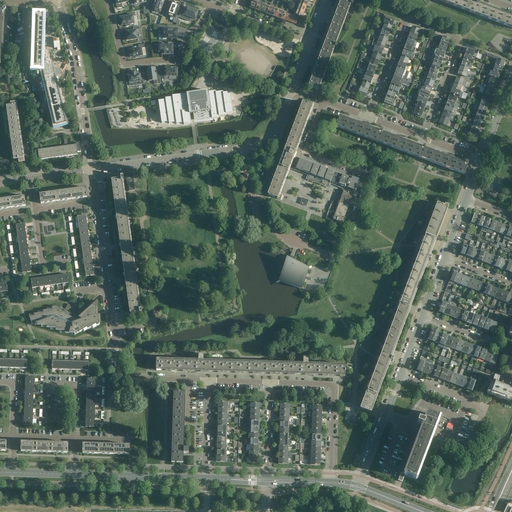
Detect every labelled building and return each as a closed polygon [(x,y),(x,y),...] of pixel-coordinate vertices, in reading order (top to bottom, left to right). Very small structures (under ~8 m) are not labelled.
[(114,0),(116,5),(117,5),(117,8),(122,7),(121,4),(128,2),(127,0),(114,0)] [(153,0),(152,0),(151,4),(154,5),(152,10),(160,13),(159,15),(162,16),(165,9),(162,8),(164,0),(155,0),(155,1),(153,0)] [(256,10),(258,2),(259,0),(258,0),(252,0),(250,7),(256,10)] [(334,44),(349,4),(352,5),(353,3),(350,1),(350,0),(340,0),(337,9),(323,47),(309,84),(308,86),(317,90),(320,91),(321,88),(318,87),(332,51),(333,47),(336,48),(337,45),(334,44)] [(436,0),(481,17),(511,28),(511,17),(484,8),(479,5),(480,2),(477,1),(476,4),(464,0),(436,0)] [(171,1),(166,15),(174,18),(173,22),(176,24),(179,17),(176,16),(178,12),(178,11),(178,10),(179,10),(180,5),(177,3),(176,3),(175,3),(171,1)] [(261,12),(264,4),(258,2),(256,10),(261,12)] [(267,14),(270,6),(264,4),(261,12),(267,14)] [(304,12),(306,6),(299,4),(297,9),(304,12)] [(273,16),(275,8),(270,6),(267,14),(273,16)] [(195,20),(198,11),(186,7),(184,12),(181,11),(179,17),(179,18),(190,22),(191,18),(195,20)] [(278,18),(282,8),(279,8),(278,9),(275,8),(273,16),(278,18)] [(284,20),(284,19),(286,14),(287,13),(284,12),(284,10),(282,8),(278,18),(284,20)] [(302,18),(304,12),(297,9),(295,15),(298,16),(302,18)] [(134,24),(133,16),(135,16),(135,12),(127,13),(128,16),(127,16),(125,17),(120,18),(120,22),(121,22),(121,25),(125,25),(126,27),(130,26),(130,24),(134,24)] [(55,126),(66,123),(67,123),(64,123),(64,121),(53,75),(55,75),(53,63),(43,63),(45,15),(43,15),(43,14),(35,14),(33,69),(40,69),(41,69),(41,70),(42,70),(55,126)] [(298,18),(298,16),(295,15),(294,17),(286,14),(284,19),(285,19),(296,24),(298,18)] [(385,24),(384,24),(392,27),(392,26),(393,23),(394,21),(387,18),(385,24)] [(392,27),(384,24),(385,24),(383,29),(382,29),(390,32),(392,27)] [(167,30),(167,25),(159,25),(159,30),(161,30),(161,34),(164,35),(163,38),(171,38),(171,41),(176,41),(176,38),(177,38),(178,38),(178,34),(177,34),(177,30),(167,30)] [(138,39),(136,30),(140,30),(139,26),(133,27),(134,31),(126,32),(126,35),(125,35),(125,37),(124,37),(125,40),(126,40),(126,41),(138,39)] [(410,33),(417,36),(418,36),(417,36),(419,30),(420,30),(412,27),(412,28),(410,33)] [(390,33),(390,32),(382,29),(382,30),(383,30),(381,35),(380,35),(388,38),(387,38),(389,32),(390,33)] [(415,42),(417,36),(410,33),(410,34),(409,37),(408,39),(415,42)] [(450,39),(443,37),(432,33),(431,35),(439,38),(439,40),(441,41),(440,44),(447,47),(449,42),(450,41),(449,41),(450,39)] [(388,38),(380,35),(379,35),(377,40),(374,39),(373,42),(381,45),(384,47),(385,46),(384,46),(385,44),(386,44),(385,44),(387,38),(388,38)] [(417,42),(415,42),(408,39),(407,43),(406,45),(413,47),(415,48),(417,42)] [(380,48),(381,45),(373,42),(371,46),(375,47),(373,52),(373,53),(381,56),(381,55),(382,52),(383,50),(380,48)] [(173,55),(173,44),(172,44),(172,43),(168,43),(168,44),(158,44),(158,45),(156,44),(156,52),(158,52),(158,53),(162,53),(162,55),(173,55)] [(143,56),(142,48),(145,48),(144,44),(138,45),(138,49),(129,50),(130,53),(129,53),(130,58),(135,57),(135,58),(139,57),(139,56),(143,56)] [(447,47),(440,44),(440,45),(438,50),(437,50),(445,53),(447,47)] [(411,53),(413,47),(406,45),(405,45),(406,45),(405,49),(404,50),(403,50),(411,53)] [(468,48),(467,51),(466,54),(465,54),(472,57),(474,51),(475,51),(467,48),(468,48)] [(409,59),(411,53),(403,50),(403,51),(404,51),(403,54),(402,56),(401,56),(409,59)] [(445,53),(437,50),(438,50),(436,56),(435,56),(443,59),(443,58),(445,53)] [(381,56),(373,53),(374,53),(372,58),(371,58),(379,61),(380,58),(381,56)] [(498,60),(499,58),(487,53),(487,56),(497,60),(495,65),(503,68),(502,68),(504,62),(505,62),(498,60)] [(472,57),(465,54),(463,60),(471,63),(471,62),(470,62),(472,57),(473,57),(472,57)] [(443,59),(435,56),(434,55),(432,61),(434,62),(441,64),(443,59)] [(407,64),(409,59),(401,56),(402,57),(400,60),(400,62),(399,62),(406,65),(407,65),(407,64)] [(379,61),(371,58),(371,59),(372,59),(370,64),(369,64),(377,67),(379,61)] [(471,63),(463,60),(461,65),(468,68),(469,68),(468,68),(470,63),(471,63)] [(441,65),(441,64),(434,62),(432,61),(431,61),(431,63),(433,64),(431,67),(439,70),(438,70),(440,65),(441,65)] [(404,70),(406,65),(399,62),(397,68),(404,70),(405,71),(405,70),(404,70)] [(377,67),(369,64),(369,65),(367,70),(375,73),(374,73),(376,69),(376,67),(377,67)] [(468,68),(461,65),(461,66),(458,74),(461,76),(469,79),(471,76),(466,74),(468,68)] [(503,68),(495,65),(493,65),(491,70),(493,71),(500,74),(500,73),(501,70),(502,68),(503,68)] [(439,70),(431,67),(431,68),(429,73),(437,76),(436,76),(438,70),(439,70)] [(156,74),(156,71),(155,71),(155,68),(147,70),(148,81),(154,81),(154,85),(161,84),(160,75),(156,75),(156,74)] [(177,72),(177,69),(173,69),(173,68),(169,68),(169,69),(165,68),(164,71),(161,71),(162,79),(165,79),(165,77),(169,77),(172,77),(177,77),(177,74),(177,72)] [(404,70),(397,68),(395,73),(395,74),(394,76),(394,77),(406,81),(407,78),(405,77),(407,71),(404,71),(404,70)] [(375,73),(367,70),(365,76),(373,79),(373,78),(372,78),(374,75),(374,73),(375,73)] [(140,78),(140,74),(136,75),(136,71),(131,71),(131,73),(128,73),(129,83),(136,82),(136,85),(144,84),(143,78),(140,78)] [(500,74),(493,71),(491,77),(490,76),(490,77),(498,80),(498,79),(499,76),(500,74)] [(437,76),(429,73),(428,73),(426,78),(434,82),(434,81),(436,76),(437,76)] [(373,79),(365,76),(363,81),(370,84),(371,84),(370,84),(372,79),(373,79)] [(468,82),(469,79),(461,76),(460,78),(456,77),(457,77),(455,83),(454,83),(461,86),(462,86),(464,87),(466,81),(468,82)] [(406,81),(394,77),(393,79),(392,80),(393,80),(391,85),(390,85),(398,88),(399,88),(398,88),(400,83),(404,84),(406,81)] [(498,80),(490,77),(491,77),(489,82),(488,82),(484,81),(483,84),(491,87),(492,84),(496,85),(498,80)] [(434,82),(426,78),(423,84),(420,83),(419,86),(427,89),(429,90),(430,87),(432,88),(432,87),(433,85),(434,82)] [(370,84),(363,81),(361,81),(360,83),(362,84),(361,87),(368,90),(370,84)] [(459,91),(461,86),(454,83),(455,83),(453,89),(452,89),(459,91)] [(491,87),(483,84),(482,84),(481,87),(484,88),(482,93),(484,94),(492,97),(491,97),(493,91),(494,91),(494,88),(495,89),(495,88),(491,87)] [(400,89),(398,88),(390,85),(391,86),(390,89),(389,91),(388,91),(398,95),(400,89)] [(429,90),(427,89),(419,86),(418,89),(421,90),(419,96),(420,96),(428,99),(427,99),(430,94),(430,93),(428,93),(429,90)] [(368,90),(361,87),(359,87),(357,92),(358,93),(366,96),(366,95),(368,90)] [(460,92),(459,91),(452,89),(450,94),(457,97),(459,92),(460,92)] [(233,111),(232,106),(231,100),(230,94),(230,93),(230,92),(223,93),(223,92),(215,93),(215,92),(216,92),(215,91),(208,93),(208,91),(172,96),(172,97),(173,98),(165,99),(166,100),(158,101),(159,101),(159,103),(160,110),(160,116),(161,122),(162,123),(161,123),(168,122),(169,122),(169,123),(169,124),(176,123),(176,124),(183,123),(184,124),(183,124),(183,125),(191,124),(189,113),(193,112),(196,112),(197,116),(197,120),(212,121),(212,120),(212,119),(214,119),(219,118),(219,116),(222,116),(226,115),(226,114),(233,113),(233,111)] [(398,95),(388,91),(389,91),(387,97),(386,97),(394,100),(396,100),(398,95)] [(457,97),(450,94),(450,95),(450,97),(448,100),(455,103),(457,97),(457,98),(457,97)] [(492,97),(484,94),(482,100),(490,103),(489,102),(490,99),(491,97),(492,97)] [(428,99),(420,96),(420,97),(418,102),(426,105),(425,105),(426,103),(427,99),(428,99)] [(394,100),(386,97),(384,102),(384,103),(392,106),(392,105),(394,100)] [(490,103),(482,100),(480,99),(478,105),(487,109),(487,108),(488,105),(489,103),(490,103)] [(455,103),(448,100),(446,106),(453,109),(455,103)] [(18,163),(22,162),(23,162),(15,102),(10,103),(11,103),(11,106),(6,107),(7,107),(7,111),(7,112),(8,116),(8,117),(9,121),(8,121),(8,122),(9,121),(9,126),(10,131),(11,136),(10,136),(11,136),(11,141),(12,145),(12,146),(13,150),(12,150),(12,151),(13,150),(13,155),(14,160),(18,160),(19,162),(18,162),(18,163)] [(295,152),(300,138),(312,106),(302,102),(282,155),(281,155),(282,155),(278,167),(267,195),(272,197),(280,200),(282,195),(279,194),(288,170),(289,171),(293,160),(294,160),(294,159),(293,159),(294,156),(295,157),(295,156),(294,156),(296,152),(295,152)] [(426,105),(418,102),(416,108),(424,111),(423,110),(425,105),(426,105)] [(487,109),(478,105),(477,105),(475,110),(485,114),(487,109)] [(453,109),(446,106),(444,112),(443,112),(451,114),(453,109)] [(423,111),(424,111),(416,108),(414,107),(412,113),(421,117),(421,116),(422,114),(423,111)] [(485,114),(475,110),(473,116),(475,117),(483,120),(485,114)] [(451,115),(451,114),(443,112),(444,112),(442,117),(441,117),(448,120),(450,115),(451,115)] [(449,120),(448,120),(441,117),(441,118),(442,118),(440,123),(439,123),(447,126),(446,126),(448,120),(449,121),(449,120)] [(483,120),(475,117),(476,117),(474,123),(473,123),(481,126),(481,125),(483,120)] [(339,118),(336,127),(464,175),(467,166),(468,163),(465,162),(464,165),(424,150),(426,147),(423,146),(422,149),(382,134),(383,131),(380,130),(374,128),(373,131),(339,118)] [(481,126),(473,123),(474,123),(472,129),(471,128),(471,129),(479,131),(478,131),(480,128),(480,126),(481,126)] [(466,134),(477,137),(476,137),(478,131),(479,132),(479,131),(471,129),(468,128),(466,134)] [(70,146),(71,156),(71,155),(77,155),(78,155),(77,152),(79,152),(78,143),(76,144),(76,145),(70,146)] [(359,180),(351,177),(349,176),(300,158),(299,158),(296,166),(295,166),(294,169),(295,169),(309,174),(308,178),(329,186),(330,182),(331,182),(335,183),(335,184),(337,185),(337,184),(338,185),(338,184),(343,186),(343,187),(347,188),(355,191),(355,190),(358,180),(359,180)] [(0,170),(3,170),(4,170),(10,169),(9,159),(8,159),(2,160),(0,160),(0,170)] [(139,314),(142,313),(141,309),(140,309),(122,182),(123,181),(123,182),(124,181),(127,181),(127,185),(128,192),(135,191),(133,175),(132,175),(123,177),(123,176),(120,176),(121,177),(115,177),(115,179),(111,180),(130,314),(134,313),(134,315),(139,314)] [(86,188),(82,188),(70,190),(72,199),(87,197),(86,188)] [(72,199),(70,190),(55,192),(56,202),(72,199)] [(347,212),(348,209),(349,209),(351,205),(349,205),(350,202),(352,202),(354,198),(352,197),(353,195),(353,194),(347,192),(343,190),(343,192),(343,193),(341,198),(341,200),(340,200),(338,205),(339,205),(333,203),(328,218),(335,221),(335,220),(342,223),(343,223),(344,223),(346,219),(344,219),(345,216),(347,217),(348,212),(347,212)] [(56,202),(55,192),(39,194),(41,204),(56,202)] [(26,206),(25,196),(9,198),(10,208),(26,206)] [(0,209),(10,208),(9,198),(0,199),(0,209)] [(302,198),(300,204),(307,206),(309,200),(302,198)] [(379,356),(360,408),(370,412),(371,412),(391,363),(390,361),(392,361),(394,358),(392,358),(410,309),(428,260),(430,260),(431,257),(428,256),(431,252),(447,207),(437,203),(418,252),(420,253),(419,256),(417,255),(380,354),(382,354),(381,357),(379,356)] [(477,225),(480,216),(474,214),(473,218),(472,218),(472,219),(471,223),(477,225)] [(482,227),(485,218),(480,216),(477,225),(482,227)] [(488,229),(491,220),(485,218),(482,227),(488,229)] [(494,231),(497,223),(491,220),(488,229),(494,231)] [(499,233),(502,225),(497,223),(494,231),(499,233)] [(505,235),(508,227),(502,225),(499,233),(505,235)] [(465,255),(468,247),(463,245),(461,248),(461,249),(459,253),(465,255)] [(471,258),(474,249),(468,247),(465,255),(471,258)] [(476,260),(480,251),(474,249),(471,258),(476,260)] [(482,262),(485,253),(480,251),(476,260),(482,262)] [(488,264),(491,255),(485,253),(482,262),(488,264)] [(493,266),(497,257),(491,255),(488,264),(493,266)] [(499,268),(502,259),(497,257),(493,266),(499,268)] [(294,260),(290,258),(289,261),(288,260),(280,280),(276,282),(277,283),(280,281),(300,289),(306,273),(308,268),(312,267),(311,266),(308,268),(293,262),(294,260)] [(505,270),(508,262),(508,260),(506,259),(505,260),(502,259),(499,268),(505,270)] [(455,283),(458,274),(452,272),(451,276),(450,277),(451,277),(449,281),(455,283)] [(460,285),(464,276),(458,274),(455,283),(460,285)] [(466,287),(469,278),(464,276),(460,285),(466,287)] [(472,289),(475,281),(469,278),(466,287),(472,289)] [(477,293),(477,291),(481,283),(475,281),(472,289),(471,291),(477,293)] [(483,293),(486,285),(481,283),(477,291),(483,293)] [(488,297),(489,296),(492,287),(486,285),(483,293),(486,294),(485,296),(488,297)] [(494,298),(498,289),(492,287),(489,296),(494,298)] [(500,300),(503,291),(498,289),(494,298),(500,300)] [(505,302),(509,293),(503,291),(500,300),(505,302)] [(79,317),(74,314),(73,316),(65,310),(64,312),(57,306),(52,307),(52,309),(43,310),(43,312),(34,314),(34,316),(29,316),(32,325),(34,324),(35,325),(47,326),(46,328),(56,329),(56,331),(65,331),(65,333),(74,334),(78,331),(79,333),(87,328),(88,329),(96,324),(97,326),(100,325),(100,315),(97,316),(97,301),(79,317)] [(443,314),(447,304),(441,302),(440,306),(439,307),(437,312),(438,312),(438,311),(443,313),(443,314)] [(449,316),(452,306),(452,307),(447,305),(447,304),(443,314),(449,316)] [(454,318),(458,308),(458,309),(453,307),(453,306),(452,306),(449,316),(454,318)] [(460,321),(464,311),(458,309),(458,308),(454,318),(455,318),(460,320),(460,321)] [(466,323),(469,313),(464,311),(460,321),(460,320),(466,322),(465,323),(466,323)] [(471,325),(475,315),(469,313),(470,313),(469,313),(466,323),(466,322),(471,324),(471,325)] [(477,327),(481,317),(475,315),(471,325),(472,324),(477,326),(477,327)] [(483,329),(486,319),(481,317),(477,327),(477,326),(483,328),(482,329),(483,329)] [(488,330),(492,321),(487,319),(486,319),(483,329),(483,328),(488,330),(488,331),(488,330)] [(492,321),(488,330),(494,333),(498,323),(497,323),(492,321)] [(433,342),(437,332),(436,332),(431,330),(431,329),(427,339),(428,339),(433,341),(433,342)] [(439,344),(442,334),(437,332),(433,342),(433,341),(439,343),(438,344),(439,344)] [(444,346),(448,336),(442,334),(439,344),(439,343),(444,346)] [(450,348),(453,338),(448,336),(444,346),(450,348)] [(455,350),(459,340),(459,341),(454,339),(454,338),(453,338),(450,348),(455,350)] [(461,352),(465,342),(465,343),(461,341),(459,341),(459,340),(455,350),(456,350),(461,352)] [(467,354),(470,344),(470,345),(467,343),(465,343),(465,342),(461,352),(467,354),(466,354),(467,354)] [(472,356),(476,346),(476,347),(470,345),(471,344),(470,344),(467,354),(472,356)] [(478,359),(482,348),(481,349),(476,347),(476,346),(472,356),(478,358),(478,359)] [(483,361),(487,351),(482,349),(482,348),(478,359),(478,358),(483,360),(483,361)] [(489,363),(493,353),(487,351),(483,361),(484,361),(484,360),(489,362),(489,363)] [(493,353),(489,363),(495,365),(499,355),(498,355),(493,353)] [(198,355),(198,360),(156,359),(156,371),(156,370),(161,370),(161,371),(162,371),(162,370),(170,370),(170,371),(170,370),(187,371),(187,372),(188,372),(188,371),(197,371),(197,370),(200,370),(200,371),(200,370),(205,370),(205,372),(205,371),(222,372),(222,373),(223,373),(223,372),(240,372),(240,373),(240,372),(257,373),(257,374),(258,374),(258,373),(275,373),(275,374),(275,373),(292,374),(292,375),(292,374),(302,374),(305,374),(310,374),(310,375),(327,375),(327,376),(327,375),(345,376),(345,377),(345,365),(308,364),(308,358),(308,359),(303,358),(303,364),(203,360),(203,355),(199,355),(198,355)] [(421,372),(425,362),(425,363),(419,361),(420,360),(419,360),(416,370),(421,372)] [(427,374),(431,364),(430,365),(425,363),(425,362),(421,372),(422,372),(427,374)] [(433,377),(436,367),(431,365),(431,364),(427,374),(433,376),(433,377)] [(438,379),(442,369),(436,367),(433,377),(433,376),(438,378),(438,379)] [(444,381),(448,371),(447,371),(442,369),(438,379),(439,378),(444,380),(444,381)] [(450,383),(453,373),(448,371),(444,381),(444,380),(450,382),(449,383),(450,383)] [(455,385),(459,375),(458,375),(453,373),(450,383),(450,382),(455,384),(455,385)] [(461,387),(464,377),(459,375),(455,385),(456,384),(461,386),(461,387)] [(466,389),(470,379),(470,380),(464,378),(465,377),(464,377),(461,387),(467,389),(466,389)] [(470,379),(466,389),(467,389),(472,391),(476,381),(475,382),(470,380),(470,379)] [(491,382),(487,393),(510,402),(511,397),(511,388),(497,383),(495,382),(494,383),(491,382)] [(189,448),(184,448),(185,393),(174,392),(174,393),(175,393),(174,410),(173,410),(174,410),(173,427),(172,427),(172,428),(173,428),(173,445),(172,445),(173,445),(172,462),(171,462),(171,463),(183,463),(183,453),(189,453),(189,448)] [(415,479),(431,439),(438,417),(427,413),(424,422),(418,419),(417,423),(421,425),(403,475),(415,479)] [(36,452),(37,442),(21,442),(21,451),(36,452)] [(52,452),(52,443),(37,442),(36,452),(52,452)] [(68,453),(68,447),(68,443),(52,443),(52,452),(68,453)] [(98,454),(98,444),(83,444),(82,453),(98,454)] [(114,454),(114,445),(98,444),(98,454),(114,454)] [(130,445),(120,445),(114,445),(114,454),(129,455),(130,445)]
